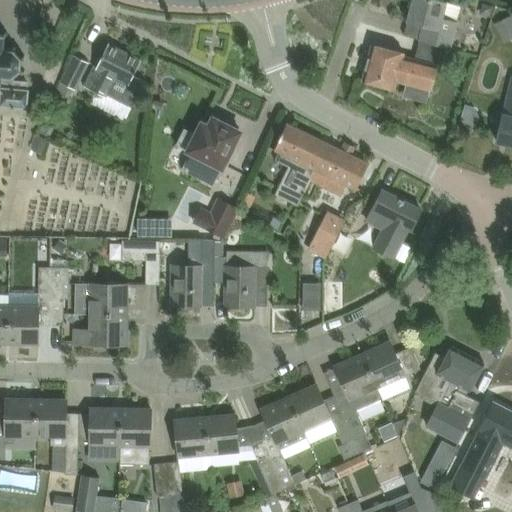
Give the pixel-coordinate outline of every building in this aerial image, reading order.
[(456,23),(461,5),(440,0),(413,0),(408,20),(424,25),(420,39),(452,48),(458,23),(456,23)] [(484,15),(492,17),(495,5),(484,2),(480,14),(484,15)] [(501,36),(511,30),(511,15),(495,24),(501,36)] [(0,106),(15,108),(28,109),(28,103),(29,90),(27,90),(28,81),(15,80),(14,78),(20,72),(24,74),(26,70),(22,69),(23,60),(27,59),(25,55),(21,56),(16,50),(18,46),(14,45),(12,48),(5,48),(6,36),(9,34),(6,31),(3,34),(0,33),(0,106)] [(109,99),(111,96),(132,107),(146,80),(134,75),(142,60),(109,44),(98,66),(94,63),(84,85),(88,87),(87,88),(109,99)] [(431,91),(438,65),(405,56),(406,53),(373,44),(370,56),(363,81),(395,89),(397,81),(406,84),(431,91)] [(75,89),(89,62),(75,55),(61,82),(75,89)] [(504,114),(497,141),(511,144),(511,79),(504,115),(504,114)] [(236,148),(233,146),(241,132),(237,129),(238,126),(233,121),(226,120),(225,124),(214,118),(209,126),(203,123),(197,135),(185,129),(178,145),(190,150),(182,169),(213,184),(220,170),(224,172),(236,148)] [(357,190),(360,184),(365,173),(369,163),(352,154),(356,147),(346,142),(342,150),(287,123),(275,147),(280,156),(278,161),(288,166),(275,194),(298,205),(304,192),(306,193),(312,181),(332,191),(335,186),(343,190),(344,187),(345,184),(357,190)] [(37,135),(37,136),(31,149),(31,150),(41,154),(47,140),(37,135)] [(387,228),(376,249),(394,258),(409,228),(412,229),(422,210),(383,190),(368,218),(387,228)] [(239,209),(217,198),(210,211),(202,227),(224,239),(239,209)] [(327,258),(338,235),(346,220),(329,211),(315,238),(316,238),(317,246),(315,251),(327,258)] [(283,221),(274,217),(270,225),(279,229),(283,221)] [(0,234),(0,251),(10,252),(10,235),(0,234)] [(61,254),(68,244),(60,239),(53,249),(61,254)] [(161,265),(161,253),(161,240),(122,239),(122,260),(146,260),(146,284),(160,285),(161,265)] [(215,282),(215,257),(215,240),(201,240),(201,263),(173,263),(172,305),(201,305),(202,286),(215,286),(215,282)] [(228,265),(228,257),(215,257),(215,282),(227,282),(226,306),(255,306),(256,285),(269,285),(270,256),(255,256),(255,265),(228,265)] [(51,298),(52,267),(39,267),(38,298),(51,298)] [(69,299),(69,267),(52,267),(51,298),(69,299)] [(303,281),(304,308),(322,307),(321,280),(303,281)] [(76,314),(89,314),(128,314),(128,313),(126,312),(126,303),(128,303),(128,284),(123,284),(90,283),(90,284),(76,284),(76,314)] [(9,343),(9,305),(0,304),(0,341),(4,341),(7,341),(7,343),(9,343)] [(40,305),(9,305),(9,343),(10,343),(10,341),(20,342),(20,343),(39,343),(40,305)] [(75,344),(121,344),(127,344),(127,325),(126,325),(126,316),(126,315),(128,315),(128,314),(89,314),(89,315),(89,328),(75,328),(75,344)] [(363,354),(378,388),(406,376),(405,375),(421,368),(412,346),(396,353),(391,341),(373,349),(373,350),(367,353),(365,354),(364,353),(363,354)] [(468,395),(469,393),(485,363),(452,346),(446,357),(436,352),(416,391),(419,393),(418,396),(437,405),(426,426),(459,443),(480,401),(468,395)] [(382,399),(378,388),(363,354),(361,354),(362,355),(353,359),(353,358),(335,366),(346,390),(335,395),(355,439),(366,434),(356,410),(382,399)] [(291,396),(289,397),(304,432),(305,431),(310,429),(332,420),(342,444),(355,439),(335,395),(324,400),(317,384),(299,392),(300,393),(295,396),(291,397),(291,396)] [(307,438),(305,431),(304,432),(289,397),(288,397),(288,398),(280,402),(279,401),(262,409),(273,435),(262,441),(284,488),(296,484),(280,449),(307,438)] [(6,402),(6,403),(6,422),(0,421),(0,458),(6,458),(6,442),(15,442),(15,437),(36,437),(37,399),(35,399),(35,400),(33,400),(26,400),(26,399),(7,398),(6,402)] [(39,399),(37,399),(36,437),(51,438),(51,444),(57,444),(57,449),(65,449),(65,474),(79,474),(79,441),(67,440),(67,399),(48,399),(48,400),(38,400),(39,399)] [(504,442),(507,444),(511,446),(511,410),(496,402),(494,401),(462,466),(487,478),(504,442)] [(120,446),(121,446),(122,408),(120,408),(120,410),(110,409),(110,408),(91,408),(91,445),(120,446)] [(151,446),(151,443),(152,409),(132,409),(132,410),(124,410),(123,410),(123,408),(122,408),(121,446),(120,446),(119,464),(150,464),(150,446),(151,446)] [(217,417),(211,418),(207,418),(207,417),(206,417),(209,454),(240,452),(239,446),(251,445),(272,494),(284,488),(262,441),(239,442),(236,414),(217,416),(217,417)] [(179,458),(209,454),(206,417),(204,417),(204,418),(195,419),(195,418),(176,420),(179,458)] [(335,467),(340,477),(369,464),(364,453),(335,467)] [(180,461),(167,462),(171,511),(189,511),(188,493),(183,493),(180,461)] [(171,511),(167,462),(155,463),(158,497),(160,496),(161,511),(171,511)] [(435,489),(443,474),(429,467),(421,481),(435,489)] [(330,484),(338,481),(334,471),(323,476),(326,485),(330,484)] [(76,509),(92,511),(94,511),(96,503),(97,495),(99,477),(81,474),(76,509)] [(54,509),(73,511),(76,497),(56,494),(54,509)] [(266,498),(272,511),(283,511),(276,494),(266,498)] [(94,511),(119,511),(120,497),(97,495),(96,503),(94,511)] [(147,511),(148,499),(123,498),(122,511),(147,511)] [(350,502),(354,511),(394,511),(390,500),(365,511),(360,498),(350,502)] [(394,511),(421,511),(417,501),(394,511)] [(354,511),(350,502),(339,507),(340,511),(354,511)]
